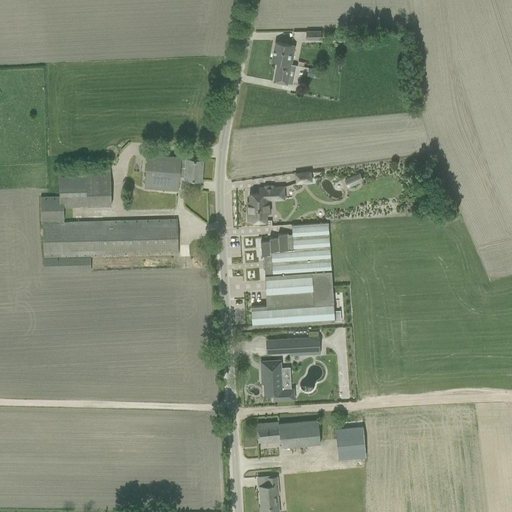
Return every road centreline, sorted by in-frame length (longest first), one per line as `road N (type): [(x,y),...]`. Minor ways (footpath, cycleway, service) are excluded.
road 1 (unclassified): [(240,511),(225,212),(230,114),(248,9)]
road 2 (track): [(233,412),(511,397)]
road 3 (track): [(0,404),(232,406)]
